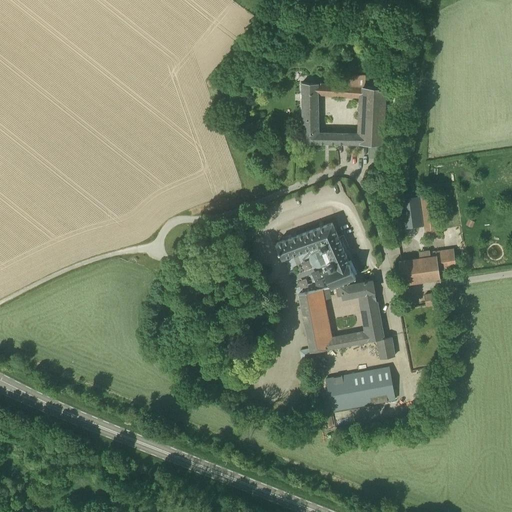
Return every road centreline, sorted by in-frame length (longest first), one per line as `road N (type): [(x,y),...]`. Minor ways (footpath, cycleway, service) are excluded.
road 1 (unclassified): [(0,304),(117,251),(142,249),(179,219),(223,216),(336,171),(355,179),(399,291),(511,273)]
road 2 (primary): [(0,385),(322,511)]
